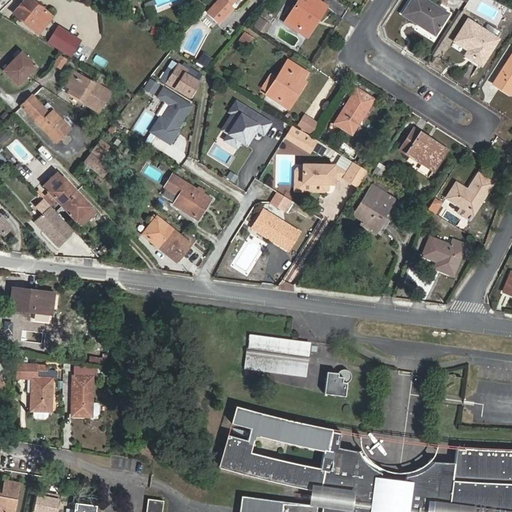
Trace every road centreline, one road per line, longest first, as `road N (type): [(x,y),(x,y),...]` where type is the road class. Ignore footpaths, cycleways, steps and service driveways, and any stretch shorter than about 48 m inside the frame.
road 1 (residential): [(0,260),(464,319)]
road 2 (residential): [(363,33),(348,59),(478,141),(492,118)]
road 3 (residential): [(492,118),(363,33)]
road 4 (residential): [(117,506),(73,456),(0,440)]
